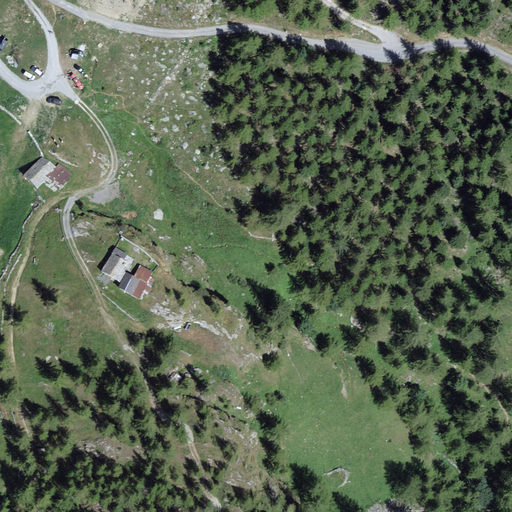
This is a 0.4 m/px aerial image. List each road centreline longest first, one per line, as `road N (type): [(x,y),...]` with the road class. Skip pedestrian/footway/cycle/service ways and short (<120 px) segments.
road 1 (unclassified): [(57,0),(115,23),(189,35),(250,29),(389,48),(467,44),(511,53)]
road 2 (track): [(70,236),(156,416),(180,426),(214,511)]
